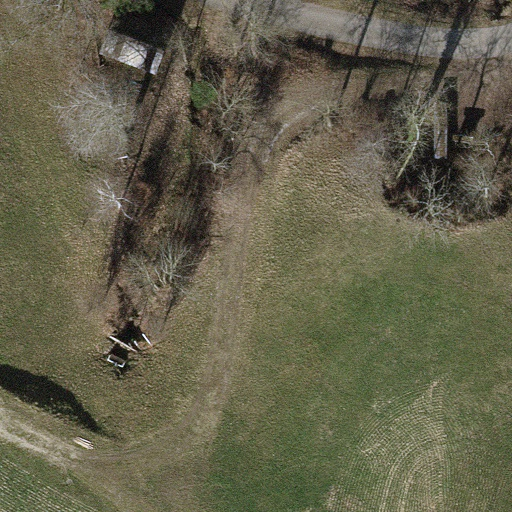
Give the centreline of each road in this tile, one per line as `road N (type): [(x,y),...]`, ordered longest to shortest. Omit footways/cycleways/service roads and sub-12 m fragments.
road 1 (track): [(511,58),(440,103),(283,132),(244,200),(218,386),(182,437),(106,483),(0,420)]
road 2 (residential): [(254,0),(314,25),(484,46),(511,41)]
